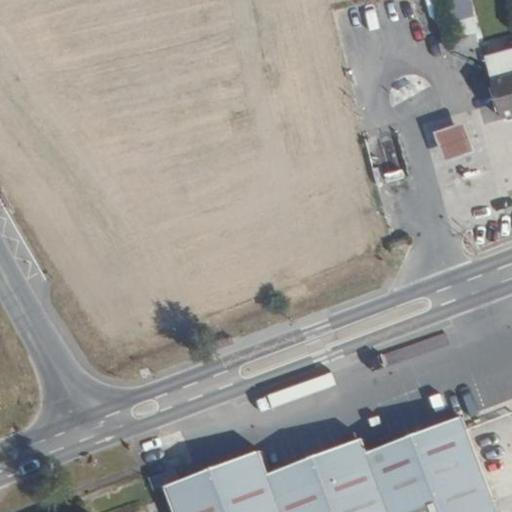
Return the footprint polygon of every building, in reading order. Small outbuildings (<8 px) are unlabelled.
[(467,0),(448,0),(457,38),(475,34),(467,0)] [(511,44),(490,51),(503,108),(511,106),(511,44)] [(457,122),(429,133),(439,160),(468,148),(457,122)] [(175,484),(163,489),(171,511),(489,511),(459,426),(363,459),(355,436),(262,469),(257,454),(175,484)] [(170,472),(158,477),(163,489),(175,484),(170,472)] [(163,489),(158,477),(145,482),(149,494),(163,489)] [(120,493),(70,511),(118,511),(126,509),(120,493)]
